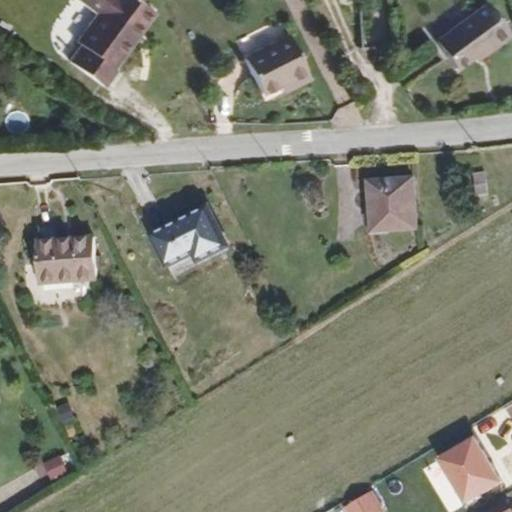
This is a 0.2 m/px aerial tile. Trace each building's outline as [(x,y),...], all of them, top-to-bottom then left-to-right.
[(106,0),(106,1),(126,17),(107,44),(113,49),(143,70),(163,42),(159,39),(177,12),(161,0),(106,0)] [(181,15),(177,12),(159,39),(163,42),(181,15)] [(424,27),(430,38),(452,25),(445,14),(424,27)] [(511,36),(505,21),(461,40),(475,70),(498,61),(501,66),(511,60),(511,36)] [(248,49),(254,60),(263,80),(286,70),(296,65),(300,75),(313,70),(294,28),(259,44),(248,49)] [(113,49),(101,66),(135,90),(147,72),(143,70),(113,49)] [(296,65),(286,70),(290,79),(300,75),(296,65)] [(42,70),(26,77),(32,90),(48,83),(42,70)] [(436,177),(392,178),(395,227),(438,224),(436,177)] [(483,179),(483,193),(492,192),(492,180),(483,179)] [(216,204),(158,232),(171,260),(195,248),(202,261),(236,244),(216,204)] [(97,235),(42,237),(44,276),(99,274),(97,235)] [(345,503),(349,511),(387,511),(389,511),(377,488),(345,503)]
